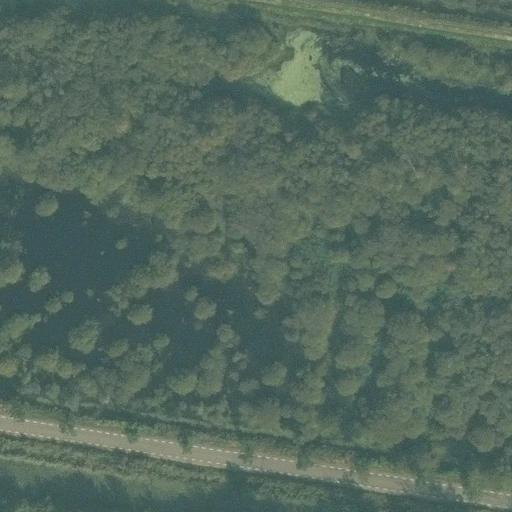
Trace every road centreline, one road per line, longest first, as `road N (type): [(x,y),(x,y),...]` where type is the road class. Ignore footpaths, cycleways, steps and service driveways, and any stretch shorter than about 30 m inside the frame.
road 1 (tertiary): [(511,502),(0,423)]
road 2 (track): [(270,0),(511,37)]
